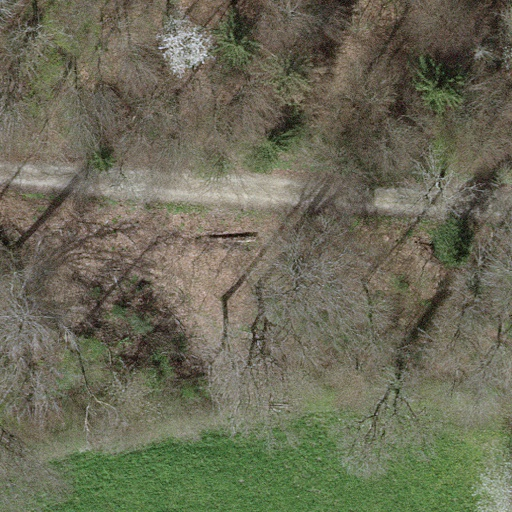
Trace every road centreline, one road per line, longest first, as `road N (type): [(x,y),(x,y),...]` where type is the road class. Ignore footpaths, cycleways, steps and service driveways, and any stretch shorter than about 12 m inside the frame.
road 1 (track): [(511,424),(331,422),(0,463)]
road 2 (track): [(0,175),(511,209)]
